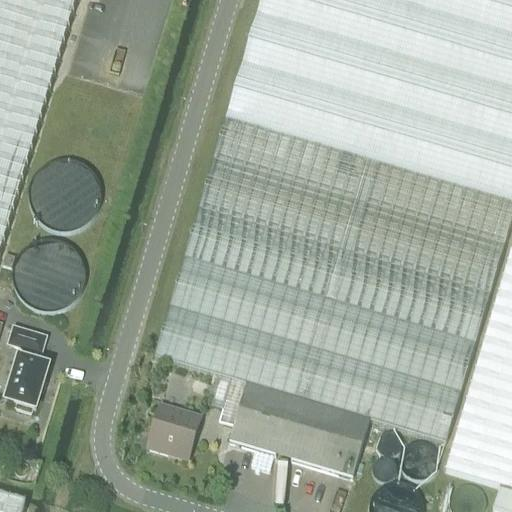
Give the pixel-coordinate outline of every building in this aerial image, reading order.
[(0,0),(0,250),(27,161),(65,36),(75,0),(0,0)] [(511,0),(261,0),(154,361),(208,378),(367,427),(445,448),(511,222),(511,0)] [(511,250),(445,476),(499,493),(500,493),(511,496),(511,250)] [(34,413),(47,370),(33,366),(36,356),(40,357),(44,342),(14,333),(9,348),(23,352),(20,362),(19,361),(6,405),(17,408),(15,413),(31,417),(32,413),(34,413)] [(350,484),(367,427),(208,378),(203,397),(212,399),(209,409),(223,413),(219,428),(231,432),(227,446),(350,484)] [(186,465),(199,422),(159,410),(146,454),(186,465)] [(511,511),(511,496),(500,493),(494,511),(511,511)] [(0,511),(23,511),(24,510),(14,508),(0,503),(0,511)]
